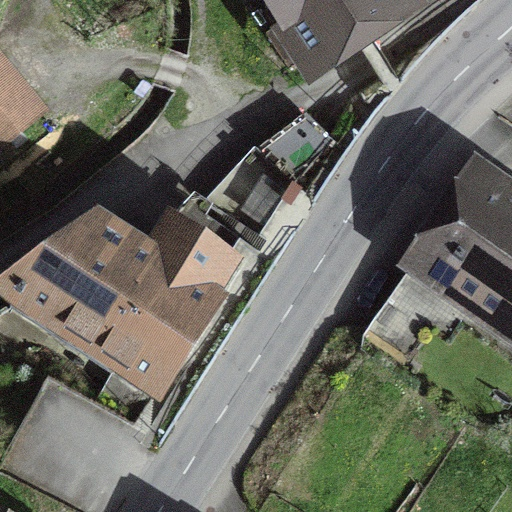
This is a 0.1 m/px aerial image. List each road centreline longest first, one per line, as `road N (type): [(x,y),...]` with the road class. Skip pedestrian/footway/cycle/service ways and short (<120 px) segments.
road 1 (tertiary): [(511,27),(394,151),(157,511)]
road 2 (track): [(0,266),(150,172)]
